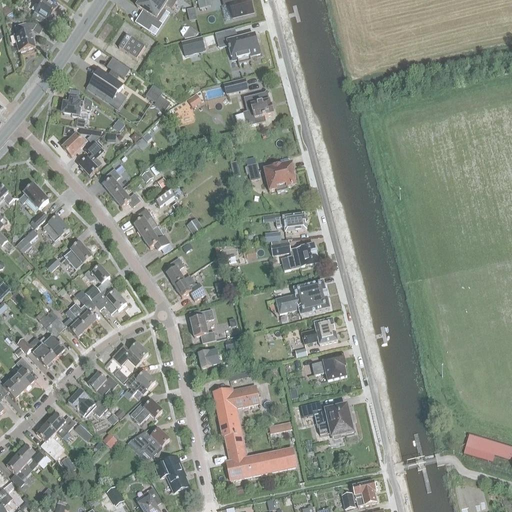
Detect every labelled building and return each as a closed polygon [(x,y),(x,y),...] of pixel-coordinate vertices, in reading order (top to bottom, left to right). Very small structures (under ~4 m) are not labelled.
[(43,0),(30,0),(40,6),(32,18),(39,23),(40,23),(41,23),(43,20),(47,22),(49,22),(50,22),(52,21),(53,20),(53,19),(53,17),(53,16),(52,15),(56,10),(43,1),(43,0)] [(163,10),(163,11),(146,0),(141,0),(136,8),(158,23),(165,12),(163,10)] [(146,0),(163,11),(163,10),(166,6),(171,10),(177,0),(146,0)] [(209,0),(197,4),(199,11),(211,8),(209,0)] [(221,0),(224,9),(230,7),(233,20),(253,15),(250,1),(243,3),(241,3),(240,0),(221,0)] [(7,8),(1,12),(5,18),(11,14),(7,8)] [(151,27),(141,20),(137,26),(148,32),(151,27)] [(28,34),(25,25),(15,28),(17,37),(14,37),(19,53),(20,53),(21,55),(25,53),(25,52),(34,49),(34,48),(35,47),(34,43),(32,43),(30,33),(28,34)] [(238,40),(227,43),(229,50),(228,50),(229,52),(233,67),(251,63),(250,58),(260,56),(255,36),(245,39),(244,39),(244,40),(240,41),(239,41),(239,40),(238,40)] [(144,50),(127,38),(118,50),(136,62),(144,50)] [(177,46),(180,59),(181,59),(180,56),(200,51),(197,41),(177,46)] [(124,81),(130,72),(113,61),(107,69),(124,81)] [(93,78),(88,85),(96,90),(94,93),(103,98),(104,96),(111,100),(115,94),(116,95),(121,87),(122,88),(122,87),(97,71),(98,72),(94,78),(93,78)] [(223,85),(226,96),(246,90),(244,80),(223,85)] [(156,104),(163,94),(153,88),(146,98),(156,104)] [(193,97),(199,106),(208,100),(203,91),(193,97)] [(267,98),(268,96),(266,95),(265,97),(244,102),(247,113),(244,114),(247,129),(265,124),(264,119),(273,117),(271,108),(270,109),(269,103),(268,103),(267,98)] [(86,100),(84,99),(83,106),(76,105),(77,102),(67,100),(66,105),(64,105),(62,115),(71,117),(71,119),(78,120),(79,111),(90,113),(92,104),(86,100)] [(84,130),(86,122),(77,121),(76,128),(84,130)] [(121,121),(116,127),(121,132),(127,126),(121,121)] [(80,130),(80,135),(100,138),(101,133),(80,130)] [(147,134),(142,139),(147,144),(152,139),(147,134)] [(135,144),(140,139),(135,135),(131,139),(135,144)] [(85,146),(76,136),(63,150),(71,159),(85,146)] [(93,146),(93,145),(84,153),(89,158),(79,167),(90,178),(97,171),(101,166),(95,159),(103,151),(96,144),(93,146)] [(225,170),(230,169),(227,154),(221,156),(225,170)] [(295,177),(292,165),(264,172),(270,194),(276,192),(277,195),(288,192),(287,189),(298,187),(297,185),(298,183),(297,177),(295,177)] [(260,181),(256,166),(245,169),(247,177),(249,176),(251,183),(260,181)] [(112,199),(122,192),(115,183),(120,179),(114,171),(106,178),(110,183),(103,188),(112,199)] [(153,179),(148,173),(142,178),(147,184),(153,179)] [(162,190),(168,186),(163,179),(157,184),(162,190)] [(0,203),(4,200),(8,204),(13,200),(0,187),(0,203)] [(35,189),(34,187),(19,201),(23,205),(25,204),(35,215),(38,212),(39,212),(49,203),(39,193),(40,192),(36,188),(35,189)] [(174,198),(168,190),(153,200),(159,208),(174,198)] [(129,200),(122,192),(112,199),(122,210),(129,204),(133,209),(140,203),(134,196),(129,200)] [(187,217),(192,213),(188,209),(184,213),(187,217)] [(151,233),(157,229),(146,212),(138,217),(141,222),(134,227),(142,239),(151,233)] [(47,219),(43,214),(33,222),(28,227),(32,232),(34,230),(35,231),(47,219)] [(308,218),(305,216),(275,220),(276,229),(285,228),(286,236),(307,232),(306,227),(309,225),(308,218)] [(69,232),(57,219),(50,225),(43,231),(55,244),(60,240),(69,232)] [(203,230),(196,221),(186,227),(193,237),(203,230)] [(163,238),(157,229),(151,233),(142,239),(150,251),(157,246),(161,251),(169,246),(163,238)] [(29,245),(38,237),(33,232),(20,244),(17,248),(16,249),(23,256),(32,248),(29,245)] [(281,243),(280,235),(270,237),(271,244),(281,243)] [(92,258),(80,244),(64,258),(68,263),(76,272),(92,258)] [(291,254),(289,245),(270,248),(273,258),(290,255),(290,254),(291,254)] [(319,265),(314,246),(295,251),(297,257),(287,259),(290,272),(306,268),(306,269),(319,265)] [(245,252),(247,262),(259,259),(257,249),(245,252)] [(60,266),(54,259),(45,268),(51,275),(60,266)] [(166,274),(173,287),(183,281),(178,272),(184,268),(178,259),(170,265),(173,270),(166,274)] [(110,279),(100,268),(92,275),(89,272),(84,276),(90,283),(96,281),(101,287),(110,279)] [(189,277),(183,281),(173,287),(182,300),(189,295),(194,303),(206,296),(198,284),(195,286),(189,277)] [(330,311),(323,284),(294,292),(296,297),(276,302),(280,317),(299,312),(301,318),(330,311)] [(3,285),(0,288),(0,301),(10,292),(3,285)] [(94,287),(85,295),(86,296),(92,303),(102,296),(94,287)] [(92,303),(92,304),(95,308),(100,313),(104,309),(111,317),(117,312),(118,314),(126,307),(115,294),(114,295),(109,289),(104,294),(102,296),(92,303)] [(219,301),(226,299),(224,291),(217,293),(219,301)] [(75,306),(69,312),(88,331),(97,323),(89,314),(95,308),(92,304),(92,303),(86,296),(85,295),(82,292),(76,297),(80,302),(79,302),(84,307),(84,308),(80,311),(75,306)] [(17,306),(23,300),(17,293),(11,299),(17,306)] [(51,313),(46,318),(61,334),(67,329),(78,341),(88,331),(69,312),(65,315),(70,320),(64,326),(57,319),(51,313)] [(214,322),(212,312),(200,315),(201,320),(190,322),(194,339),(200,338),(202,346),(216,344),(214,335),(208,336),(205,324),(214,322)] [(45,318),(39,323),(46,330),(51,336),(46,342),(44,339),(39,343),(56,361),(65,352),(58,344),(55,340),(61,334),(46,318),(45,318)] [(338,343),(333,321),(314,326),(316,332),(303,336),(306,347),(319,343),(320,347),(338,343)] [(36,340),(33,343),(36,346),(39,350),(33,356),(46,370),(56,361),(39,343),(36,340)] [(22,342),(17,346),(26,356),(32,350),(29,347),(23,341),(22,342)] [(241,351),(239,341),(225,343),(227,353),(241,351)] [(148,356),(137,345),(130,353),(124,347),(112,360),(121,368),(127,362),(135,369),(148,356)] [(24,354),(20,350),(14,355),(18,359),(24,354)] [(220,366),(216,350),(208,352),(208,354),(198,356),(201,371),(220,366)] [(295,353),(297,360),(307,358),(305,350),(295,353)] [(345,369),(343,359),(312,367),(314,378),(326,375),(328,383),(347,379),(344,369),(345,369)] [(13,380),(25,392),(35,383),(28,376),(33,371),(23,360),(16,366),(22,372),(13,380)] [(124,385),(128,380),(119,371),(114,376),(124,385)] [(155,385),(144,374),(138,380),(134,376),(125,385),(131,391),(128,394),(132,398),(138,392),(143,397),(155,385)] [(107,384),(99,377),(89,387),(100,398),(108,390),(111,393),(117,387),(110,380),(107,384)] [(15,402),(25,392),(13,380),(4,388),(0,383),(0,395),(3,399),(8,395),(15,402)] [(258,406),(255,388),(232,393),(232,391),(213,395),(222,439),(224,438),(229,463),(226,464),(230,484),(297,469),(293,450),(246,460),(236,411),(258,406)] [(95,406),(80,392),(68,405),(83,419),(91,411),(100,420),(108,411),(99,402),(95,406)] [(161,413),(150,402),(143,410),(139,407),(128,419),(137,428),(148,417),(153,422),(161,413)] [(301,409),(295,411),(298,420),(296,421),(297,427),(301,426),(300,421),(303,420),(314,418),(317,431),(319,438),(331,435),(333,442),(341,440),(340,437),(352,434),(354,432),(353,427),(351,427),(349,416),(350,415),(348,408),(324,413),(322,404),(301,409)] [(120,421),(126,416),(121,411),(116,416),(120,421)] [(46,426),(56,435),(62,440),(76,425),(68,418),(64,422),(56,415),(51,421),(51,420),(46,426)] [(113,417),(108,422),(113,428),(118,423),(113,417)] [(271,436),(292,432),(290,424),(269,428),(271,436)] [(56,435),(46,426),(41,431),(37,436),(45,444),(40,448),(55,462),(64,452),(51,440),(56,435)] [(75,432),(80,436),(85,430),(80,427),(75,432)] [(145,433),(130,443),(141,452),(145,452),(152,459),(161,450),(169,441),(158,431),(151,439),(145,433)] [(117,442),(109,435),(102,443),(110,450),(117,442)] [(511,450),(469,437),(463,455),(492,464),(494,457),(511,462),(511,450)] [(21,452),(16,458),(32,472),(38,466),(46,458),(38,451),(34,455),(27,448),(22,453),(21,452)] [(418,458),(414,459),(415,463),(416,467),(417,471),(421,470),(425,469),(424,464),(423,461),(422,457),(418,458)] [(12,463),(7,469),(15,476),(11,481),(20,490),(24,485),(22,483),(26,479),(32,472),(16,458),(11,463),(12,463)] [(184,475),(177,460),(154,470),(159,482),(165,479),(173,496),(189,489),(183,476),(184,475)] [(75,471),(70,463),(64,467),(70,475),(75,471)] [(0,511),(11,511),(13,511),(7,506),(13,501),(7,495),(15,488),(12,484),(3,491),(2,490),(0,492),(0,511)] [(376,485),(373,484),(353,489),(354,495),(341,498),(345,511),(354,509),(353,505),(356,504),(357,509),(376,504),(374,493),(375,493),(378,490),(376,485)] [(160,504),(150,487),(147,489),(150,493),(142,497),(145,502),(138,507),(140,511),(156,511),(154,508),(160,504)] [(247,487),(237,490),(239,495),(248,493),(247,487)] [(66,504),(59,502),(55,511),(64,511),(66,507),(65,507),(66,504)] [(489,510),(489,502),(465,503),(465,511),(480,511),(489,510)]
